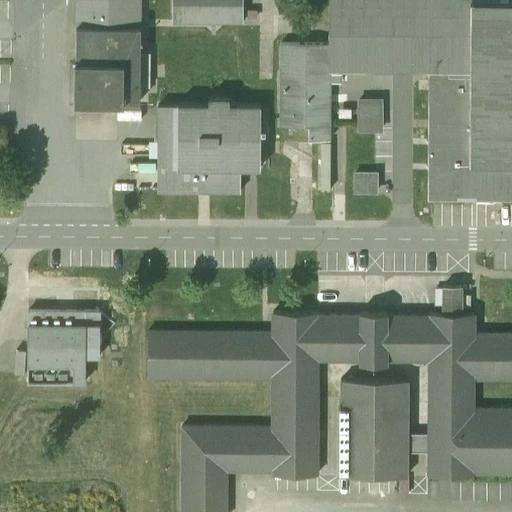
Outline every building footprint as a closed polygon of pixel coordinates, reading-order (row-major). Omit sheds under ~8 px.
[(139,0),(74,0),(73,100),(138,101),(139,0)] [(241,0),(172,0),(172,21),(241,22),(241,0)] [(511,0),(330,0),(330,43),(330,64),(428,64),(427,191),(511,192),(511,0)] [(330,43),(280,42),(279,124),(307,124),(307,138),(329,139),(330,64),(330,43)] [(207,105),(157,104),(157,191),(239,191),(239,168),(259,168),(259,105),(228,105),(228,97),(207,97),(207,105)] [(381,98),(357,98),(356,131),(381,131),(381,98)] [(376,171),(353,171),(353,193),(376,193),(376,171)] [(271,330),(147,329),(147,377),(270,378),(269,426),(180,425),(179,511),(226,511),(227,473),(318,474),(319,361),(427,362),(426,434),(406,434),(407,379),(339,379),(339,474),(406,474),(407,452),(426,452),(426,473),(511,473),(511,407),(472,407),(472,378),(511,378),(511,330),(474,331),(474,313),(460,313),(460,287),(440,286),(440,313),(271,312),(271,330)] [(99,311),(28,310),(27,381),(84,382),(84,355),(98,355),(99,311)]
